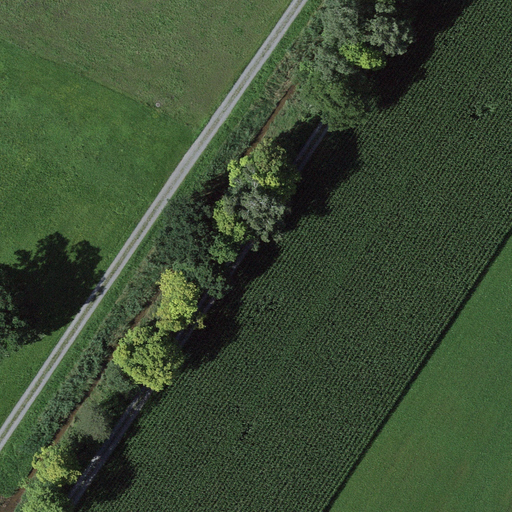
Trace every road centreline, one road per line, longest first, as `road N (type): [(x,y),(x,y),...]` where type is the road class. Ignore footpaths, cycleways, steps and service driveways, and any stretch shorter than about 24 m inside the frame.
road 1 (track): [(411,0),(65,511)]
road 2 (track): [(295,0),(0,436)]
